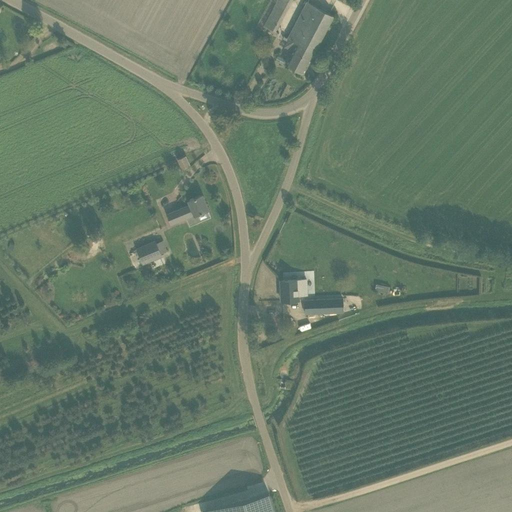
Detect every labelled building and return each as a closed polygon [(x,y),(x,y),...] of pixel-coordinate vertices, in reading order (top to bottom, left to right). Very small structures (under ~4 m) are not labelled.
[(304,73),(334,15),(307,1),(288,38),(284,47),(293,51),(286,64),(303,73),(304,73)] [(264,26),(275,32),(282,18),(271,13),(269,16),(264,26)] [(189,165),(185,156),(178,159),(182,168),(189,165)] [(127,189),(121,192),(124,199),(130,196),(127,189)] [(211,216),(202,194),(188,200),(190,204),(167,214),(171,224),(194,214),(198,222),(211,216)] [(136,248),(143,264),(162,256),(155,240),(136,248)] [(282,301),(299,300),(299,279),(281,280),(282,301)] [(388,294),(390,287),(376,284),(374,290),(388,294)] [(305,300),(305,314),(343,312),(343,298),(305,300)] [(220,511),(273,511),(268,493),(219,506),(220,511)]
